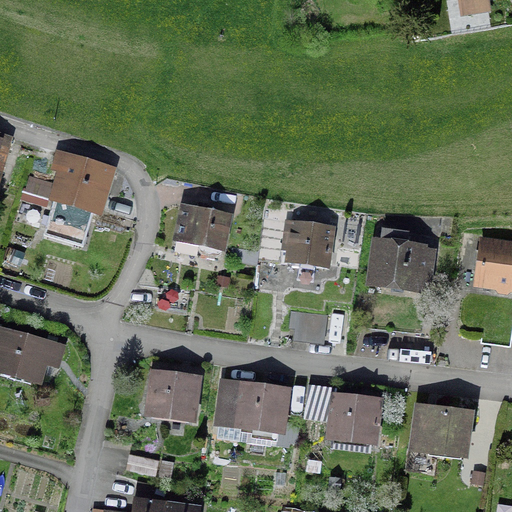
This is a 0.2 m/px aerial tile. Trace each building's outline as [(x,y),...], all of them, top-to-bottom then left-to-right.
[(0,167),(8,138),(0,135),(0,167)] [(53,199),(99,213),(112,169),(81,160),(80,165),(54,158),(50,172),(60,175),(53,199)] [(182,208),(174,243),(197,248),(196,253),(198,256),(215,259),(218,257),(227,218),(182,208)] [(312,268),(325,270),(331,229),(284,223),(280,251),(286,252),(284,264),(297,266),(295,281),(310,283),(312,268)] [(414,292),(425,293),(431,252),(404,247),(406,235),(381,232),(379,244),(375,243),(368,287),(414,293),(414,292)] [(510,290),(511,290),(511,248),(482,244),(476,285),(493,288),(497,293),(504,294),(510,290)] [(230,248),(227,262),(254,268),(257,253),(230,248)] [(187,294),(157,288),(153,308),(184,313),(187,294)] [(479,341),(509,346),(511,321),(511,315),(483,312),(479,341)] [(293,341),(319,344),(323,319),(290,315),(288,328),(295,329),(293,341)] [(42,365),(54,368),(60,347),(28,338),(28,340),(0,332),(0,373),(37,384),(42,365)] [(189,420),(193,383),(153,378),(148,414),(189,420)] [(278,432),(282,395),(221,387),(216,424),(217,424),(215,441),(237,444),(239,427),(278,432)] [(370,442),(374,405),(334,401),(330,437),(370,442)] [(411,449),(462,456),(467,417),(416,410),(411,449)] [(156,463),(127,457),(124,472),(152,478),(156,463)] [(130,511),(163,511),(164,507),(132,503),(130,511)]
